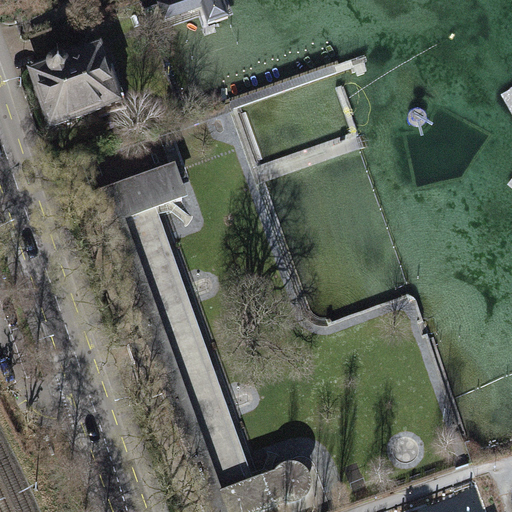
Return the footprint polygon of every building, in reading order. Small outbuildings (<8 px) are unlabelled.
[(220,0),(175,0),(159,6),(164,21),(201,8),(207,24),(227,17),(220,0)] [(46,61),(74,51),(76,51),(68,29),(38,39),(46,61)] [(74,51),(46,61),(30,67),(52,127),(124,101),(113,69),(106,72),(99,54),(78,62),(74,51)] [(183,201),(172,170),(93,197),(149,356),(136,361),(149,399),(163,394),(204,511),(251,511),(296,497),(301,493),(303,489),(302,482),(298,478),(292,475),(288,476),(250,490),(153,211),(183,201)] [(451,511),(446,499),(414,511),(451,511)]
